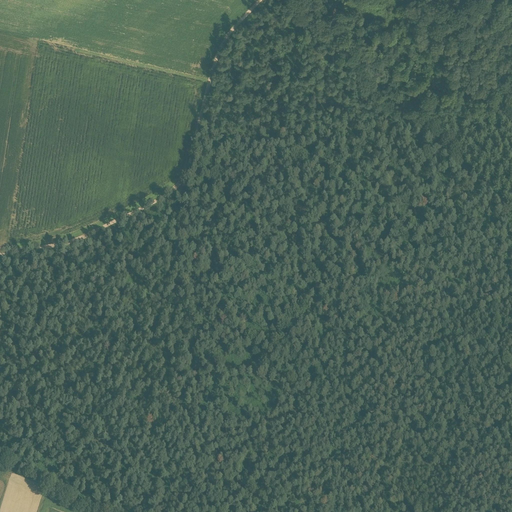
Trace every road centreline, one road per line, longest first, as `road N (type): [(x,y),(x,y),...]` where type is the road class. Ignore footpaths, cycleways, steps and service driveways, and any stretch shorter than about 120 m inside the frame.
road 1 (track): [(258,0),(219,48),(178,187),(78,235),(0,250)]
road 2 (track): [(178,187),(151,345),(46,486)]
road 3 (track): [(428,131),(297,0)]
